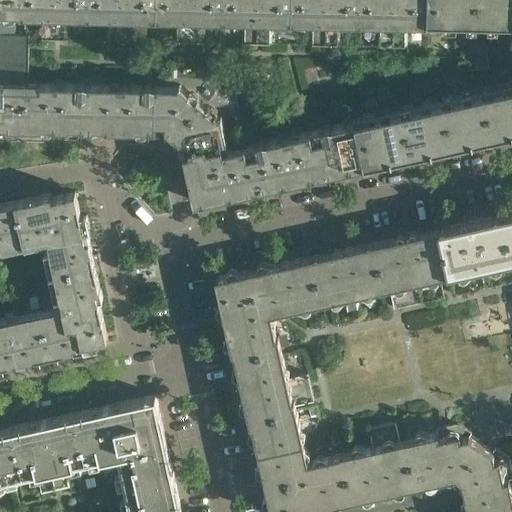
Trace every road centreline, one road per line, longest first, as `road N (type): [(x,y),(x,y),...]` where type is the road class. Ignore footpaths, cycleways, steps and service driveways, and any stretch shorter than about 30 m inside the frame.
road 1 (residential): [(192,357),(167,244),(511,168)]
road 2 (residential): [(192,357),(0,400)]
road 3 (residential): [(226,511),(192,357)]
